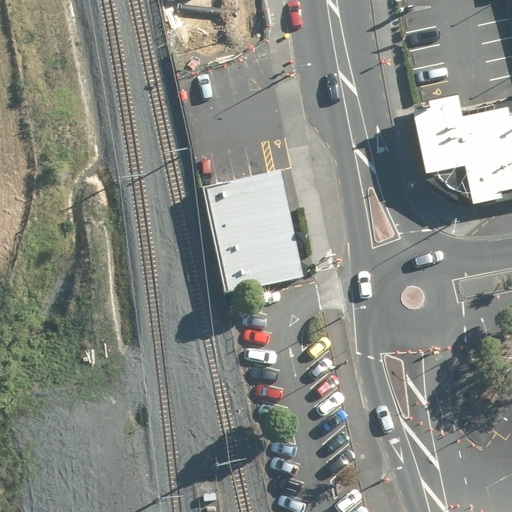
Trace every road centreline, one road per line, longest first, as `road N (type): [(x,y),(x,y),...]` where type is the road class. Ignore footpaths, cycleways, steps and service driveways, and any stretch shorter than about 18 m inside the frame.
road 1 (primary): [(427,477),(377,391),(369,356),(385,316)]
road 2 (primary): [(382,284),(356,243),(346,154),(354,121)]
road 3 (primary): [(354,121),(382,150),(414,231),(418,266)]
road 4 (primary): [(426,326),(434,395),(427,477)]
road 5 (primary): [(333,0),(354,121)]
